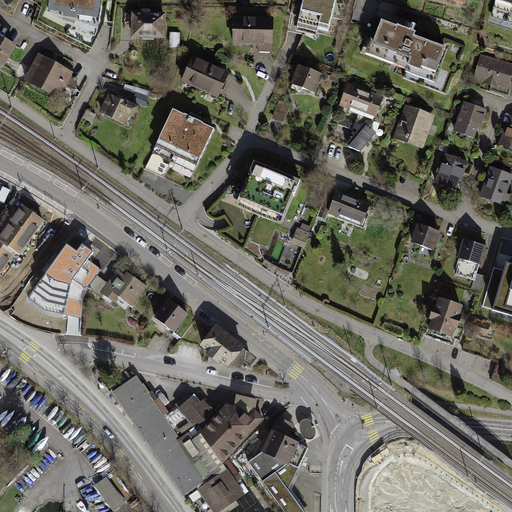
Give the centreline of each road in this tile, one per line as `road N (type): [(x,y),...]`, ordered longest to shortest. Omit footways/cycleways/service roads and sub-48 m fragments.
road 1 (tertiary): [(321,397),(88,214),(0,162)]
road 2 (residential): [(511,399),(313,310),(179,220)]
road 3 (residential): [(246,140),(511,233)]
road 4 (residential): [(321,397),(68,350)]
road 5 (primary): [(176,511),(90,402),(0,331)]
road 6 (residential): [(66,137),(95,67),(0,15)]
road 7 (secondary): [(511,430),(386,424),(354,437)]
road 8 (residential): [(179,220),(66,137)]
